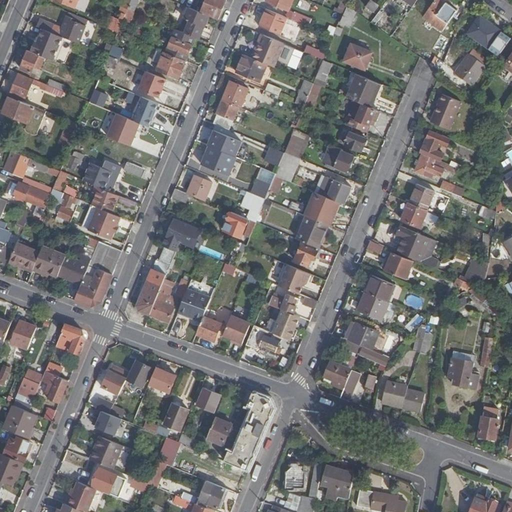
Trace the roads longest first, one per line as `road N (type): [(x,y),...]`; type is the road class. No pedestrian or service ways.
road 1 (residential): [(429,65),(293,393)]
road 2 (residential): [(240,0),(106,326)]
road 3 (residential): [(28,511),(106,326)]
road 4 (residential): [(293,393),(106,326)]
road 5 (unknown): [(90,388),(249,473)]
road 6 (residential): [(432,475),(335,443),(293,393)]
road 7 (residential): [(293,393),(438,448)]
road 8 (residential): [(293,393),(244,511)]
